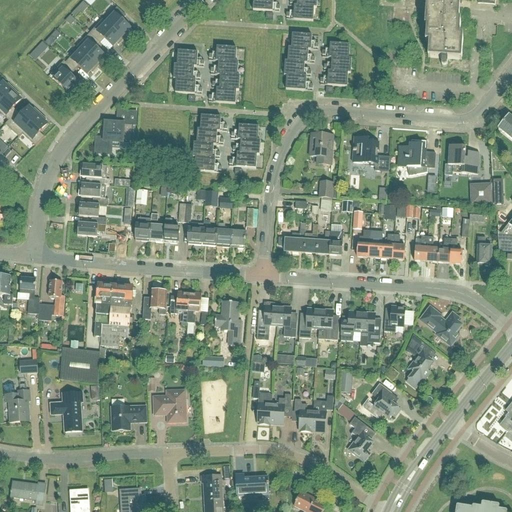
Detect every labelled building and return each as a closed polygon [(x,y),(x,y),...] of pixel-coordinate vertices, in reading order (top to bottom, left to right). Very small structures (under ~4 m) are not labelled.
[(253,0),(253,12),(266,13),(280,14),(281,7),(274,7),(274,0),(253,0)] [(287,15),(286,21),(312,23),(314,23),(314,9),(317,10),(317,0),(297,0),(298,1),(291,1),(290,8),(295,8),(294,15),(287,15)] [(495,6),(495,0),(406,0),(422,1),(421,0),(430,0),(431,3),(427,3),(425,27),(427,28),(426,43),(430,43),(428,59),(442,60),(442,66),(443,68),(444,68),(445,69),(446,68),(447,67),(447,66),(448,66),(448,61),(462,62),(464,37),(460,37),(461,21),(457,21),(459,5),(456,5),(456,0),(462,0),(479,1),(478,5),(495,6)] [(105,22),(104,23),(124,41),(129,35),(127,33),(130,30),(122,22),(126,17),(117,9),(105,22)] [(103,21),(90,35),(100,45),(104,40),(113,48),(116,45),(118,47),(124,41),(104,23),(105,22),(103,21)] [(90,35),(76,49),(78,51),(78,50),(98,69),(104,63),(101,61),(104,57),(96,49),(100,45),(90,35)] [(287,77),(286,91),(313,93),(314,86),(307,86),(307,79),(311,79),(312,72),(305,72),(305,65),(315,65),(316,59),(308,58),(309,51),(319,52),(319,45),(312,45),(313,37),(293,35),(292,49),(289,49),(288,63),(285,63),(284,77),(287,77)] [(321,80),(320,87),(347,89),(348,75),(351,75),(352,60),(349,60),(350,46),(330,45),(330,53),(323,52),(322,59),(332,60),(332,67),(325,66),(324,73),(329,73),(328,80),(321,80)] [(209,97),(209,104),(236,106),(237,92),(240,92),(241,78),(238,77),(239,64),(236,63),(237,50),(217,48),(217,56),(210,56),(209,62),(219,63),(218,70),(211,70),(211,76),(221,77),(220,84),(213,84),(212,90),(217,91),(216,98),(209,97)] [(66,64),(65,64),(74,72),(79,68),(87,76),(90,72),(92,74),(98,69),(78,50),(78,51),(66,64)] [(176,81),(175,95),(177,95),(189,96),(202,97),(203,90),(196,89),(196,82),(201,83),(201,76),(194,75),(194,69),(204,69),(205,62),(198,62),(198,54),(178,53),(178,66),(175,66),(174,81),(176,81)] [(64,62),(50,76),(68,93),(72,97),(78,90),(76,88),(79,85),(70,77),(74,72),(65,64),(66,64),(64,62)] [(0,105),(14,90),(8,85),(6,87),(3,84),(0,87),(0,105)] [(14,90),(0,105),(0,113),(8,122),(9,122),(18,113),(14,109),(21,101),(18,98),(20,96),(14,90)] [(8,122),(5,125),(19,139),(22,135),(40,115),(35,109),(32,112),(29,109),(22,117),(18,113),(9,122),(8,122)] [(137,113),(129,112),(128,126),(106,124),(105,140),(97,140),(96,154),(110,155),(111,143),(131,144),(133,127),(136,127),(137,113)] [(40,115),(22,135),(36,147),(44,138),(40,134),(48,126),(44,123),(46,121),(40,115)] [(511,141),(511,117),(509,115),(497,130),(511,141)] [(196,159),(195,168),(195,173),(222,175),(223,168),(215,168),(216,160),(220,161),(221,154),(214,154),(214,146),(224,147),(224,140),(217,140),(218,133),(228,134),(228,127),(221,126),(222,118),(202,117),(201,131),(198,131),(197,144),(194,144),(193,159),(196,159)] [(229,168),(235,168),(246,169),(256,170),(257,156),(260,156),(261,142),(258,142),(259,128),(239,127),(239,135),(232,134),(231,141),(241,141),(241,149),(233,148),(233,155),(237,155),(237,162),(230,162),(229,168)] [(317,159),(317,166),(332,167),(334,137),(311,136),(310,158),(317,159)] [(8,147),(0,139),(0,153),(1,155),(7,149),(8,147)] [(376,168),(375,173),(390,174),(391,159),(378,158),(378,152),(379,152),(380,144),(373,143),(373,140),(354,139),(353,164),(371,166),(370,168),(376,168)] [(400,149),(399,168),(408,168),(410,178),(428,174),(428,170),(436,170),(436,155),(426,154),(427,146),(409,145),(409,149),(400,149)] [(453,168),(452,175),(478,177),(480,154),(468,154),(467,161),(465,161),(466,149),(449,147),(448,167),(453,168)] [(11,152),(7,149),(1,155),(5,159),(11,152)] [(95,180),(95,186),(95,187),(106,187),(106,188),(110,188),(111,181),(106,180),(108,170),(104,169),(103,168),(103,167),(84,166),(83,168),(83,179),(95,180)] [(334,178),(334,185),(321,184),(320,199),(321,199),(321,212),(332,213),(333,200),(337,201),(338,185),(339,185),(339,178),(334,178)] [(95,187),(95,186),(82,185),(81,199),(94,200),(93,206),(100,207),(108,207),(109,200),(105,200),(106,188),(106,187),(95,187)] [(137,191),(136,202),(136,206),(147,206),(148,192),(137,191)] [(206,192),(205,207),(218,208),(219,193),(206,192)] [(221,200),(221,210),(232,210),(233,200),(221,200)] [(344,202),(343,213),(353,213),(354,203),(344,202)] [(295,211),(307,211),(308,204),(296,203),(295,211)] [(92,219),(92,225),(92,226),(99,226),(107,227),(107,220),(99,219),(100,207),(93,206),(81,205),(80,218),(92,219)] [(395,208),(385,208),(384,222),(394,222),(395,208)] [(444,221),(455,221),(455,209),(444,209),(444,221)] [(486,211),(479,210),(471,209),(470,223),(485,224),(486,211)] [(258,211),(248,210),(247,228),(257,229),(258,211)] [(355,215),(354,231),(362,231),(363,215),(355,215)] [(150,244),(151,227),(151,220),(138,219),(138,226),(137,226),(136,240),(136,243),(150,244)] [(217,249),(218,232),(210,231),(211,222),(204,222),(204,225),(203,248),(217,249)] [(92,226),(92,225),(79,224),(78,238),(98,239),(98,235),(106,236),(117,236),(117,228),(107,227),(99,226),(92,226)] [(191,224),(191,230),(189,230),(188,244),(189,244),(188,247),(203,248),(204,225),(191,224)] [(164,245),(166,228),(151,227),(150,244),(164,245)] [(313,236),(305,235),(304,255),(317,256),(318,243),(319,227),(313,227),(313,236)] [(117,241),(127,241),(128,229),(117,228),(117,236),(117,241)] [(166,228),(164,245),(178,246),(179,244),(180,229),(166,228)] [(305,235),(306,232),(300,231),(300,236),(293,235),(293,241),(286,241),(285,254),(304,255),(305,235)] [(231,250),(232,233),(218,232),(217,249),(231,250)] [(360,238),(359,245),(358,244),(357,259),(369,260),(371,232),(364,232),(363,238),(360,238)] [(381,261),(382,246),(376,246),(377,233),(371,232),(369,260),(381,261)] [(232,233),(231,250),(245,251),(245,248),(246,248),(247,234),(232,233)] [(330,244),(329,257),(342,258),(343,245),(344,234),(331,234),(330,244)] [(389,236),(388,247),(382,246),(381,261),(393,262),(394,244),(394,237),(389,236)] [(394,244),(393,262),(405,262),(406,248),(399,248),(400,237),(394,237),(394,244)] [(423,239),(422,249),(415,249),(414,263),(426,264),(427,250),(428,246),(428,239),(423,239)] [(434,240),(428,239),(428,246),(427,250),(426,264),(438,265),(439,251),(433,250),(433,246),(434,240)] [(492,248),(485,248),(485,239),(478,239),(477,266),(484,266),(484,268),(489,268),(489,266),(491,267),(492,248)] [(445,251),(439,251),(438,265),(450,266),(451,251),(451,248),(451,241),(446,241),(445,251)] [(456,252),(456,248),(457,241),(451,241),(451,248),(451,251),(450,266),(462,267),(463,252),(456,252)] [(330,244),(318,243),(317,256),(329,257),(330,244)] [(5,306),(13,306),(14,296),(10,296),(10,278),(2,278),(1,276),(0,276),(0,296),(5,296),(5,306)] [(40,300),(35,299),(35,292),(36,292),(37,281),(22,280),(21,295),(30,295),(29,315),(40,316),(40,306),(40,300)] [(56,307),(40,306),(40,316),(39,322),(52,323),(53,317),(64,318),(66,298),(62,297),(63,283),(51,282),(49,299),(56,299),(56,307)] [(110,336),(114,287),(99,286),(96,326),(95,335),(110,336)] [(114,287),(110,336),(129,338),(130,329),(133,289),(114,287)] [(152,292),(152,300),(145,299),(143,321),(151,321),(152,310),(160,311),(160,317),(167,317),(168,305),(166,305),(167,293),(160,292),(159,291),(155,291),(154,292),(152,292)] [(178,294),(178,298),(171,297),(170,315),(177,316),(177,312),(186,313),(186,316),(181,316),(181,324),(188,324),(190,295),(186,294),(185,293),(181,292),(180,294),(178,294)] [(190,295),(188,324),(195,325),(196,317),(191,317),(192,313),(201,314),(203,296),(201,296),(200,294),(196,294),(195,295),(190,295)] [(240,347),(242,333),(242,332),(241,332),(242,323),(242,322),(238,322),(239,305),(239,304),(224,303),(224,306),(223,318),(216,318),(215,327),(222,328),(222,332),(230,332),(229,346),(240,347)] [(266,303),(265,322),(259,321),(258,337),(270,338),(270,328),(278,328),(279,308),(275,308),(275,303),(266,303)] [(279,308),(278,328),(285,329),(284,339),(296,339),(297,324),(291,324),(292,309),(279,308)] [(404,329),(405,309),(392,308),(391,320),(385,320),(384,334),(396,334),(396,328),(404,329)] [(456,334),(462,327),(457,323),(460,320),(453,315),(446,324),(440,319),(441,318),(430,309),(420,322),(437,335),(436,336),(451,348),(459,337),(456,334)] [(319,331),(321,311),(308,310),(307,325),(300,324),(299,340),(311,340),(312,331),(319,331)] [(321,311),(319,331),(327,332),(326,341),(338,342),(339,327),(333,326),(334,312),(321,311)] [(361,334),(363,314),(350,313),(349,328),(342,327),(341,343),(353,343),(354,333),(361,334)] [(363,314),(361,334),(368,334),(368,344),(380,345),(381,330),(374,329),(375,315),(363,314)] [(166,332),(166,323),(158,322),(158,332),(166,332)] [(409,371),(414,374),(407,383),(415,389),(422,381),(424,382),(430,374),(427,372),(433,364),(428,361),(429,360),(427,358),(432,351),(414,337),(407,352),(412,354),(418,359),(409,371)] [(63,350),(60,381),(98,385),(100,354),(78,351),(79,343),(71,342),(70,350),(63,350)] [(170,356),(175,374),(191,370),(185,351),(170,356)] [(204,358),(203,366),(224,368),(225,360),(204,358)] [(299,360),(299,377),(307,377),(306,360),(299,360)] [(21,364),(21,376),(38,375),(37,363),(21,364)] [(351,394),(353,373),(340,372),(337,393),(351,394)] [(196,388),(197,376),(186,376),(186,388),(196,388)] [(156,393),(155,380),(147,380),(148,393),(156,393)] [(4,396),(5,396),(6,404),(9,404),(10,424),(3,424),(3,425),(30,423),(29,403),(31,403),(30,392),(19,393),(19,395),(15,395),(15,386),(3,386),(4,396)] [(401,411),(392,404),(396,398),(392,395),(380,386),(373,394),(380,400),(374,408),(379,412),(379,413),(383,416),(383,415),(390,420),(393,417),(395,418),(401,411)] [(271,395),(260,395),(260,389),(254,388),(253,400),(260,401),(258,425),(259,425),(259,426),(270,427),(270,425),(271,425),(272,405),(273,397),(271,397),(271,395)] [(187,408),(189,408),(188,401),(186,401),(186,392),(167,392),(168,398),(154,398),(155,417),(168,416),(168,424),(187,424),(187,408)] [(63,395),(64,404),(51,405),(52,416),(64,416),(65,434),(83,433),(81,404),(84,404),(83,393),(63,395)] [(279,406),(272,405),(271,425),(284,426),(285,408),(291,409),(292,397),(286,396),(285,400),(279,400),(279,406)] [(314,413),(312,433),(325,434),(327,414),(326,414),(327,412),(333,412),(334,398),(328,398),(327,403),(314,402),(313,413),(314,413)] [(131,424),(147,424),(147,408),(138,408),(130,409),(130,408),(125,408),(125,400),(113,401),(113,408),(112,408),(113,432),(119,432),(121,433),(124,433),(125,432),(131,432),(131,424)] [(314,413),(313,413),(307,412),(307,406),(301,406),(302,402),(296,401),(295,413),(301,414),(299,432),(301,432),(301,433),(311,434),(311,433),(312,433),(314,413)] [(343,406),(339,403),(335,409),(338,411),(337,413),(349,423),(355,415),(343,405),(343,406)] [(504,424),(511,431),(511,404),(510,407),(511,408),(511,414),(511,415),(510,414),(507,418),(500,428),(504,424)] [(367,452),(373,445),(369,441),(369,440),(367,438),(372,431),(355,419),(350,426),(355,430),(352,434),(359,439),(349,451),(364,462),(370,454),(367,452)] [(236,477),(238,498),(269,496),(269,487),(270,487),(270,484),(269,484),(268,479),(244,480),(244,476),(236,477)] [(204,485),(205,511),(223,511),(221,477),(202,478),(202,485),(204,485)] [(39,484),(39,486),(14,483),(12,492),(11,494),(12,494),(11,499),(37,502),(36,507),(43,508),(46,485),(39,484)] [(71,511),(90,511),(89,491),(71,492),(71,511)] [(140,491),(130,492),(121,492),(122,511),(127,511),(126,511),(145,511),(145,503),(139,503),(139,498),(140,498),(140,491)] [(324,511),(327,506),(302,493),(297,502),(296,504),(295,508),(302,511),(324,511)] [(507,511),(499,510),(500,506),(482,503),(481,508),(473,507),(473,509),(457,506),(456,511),(507,511)]
